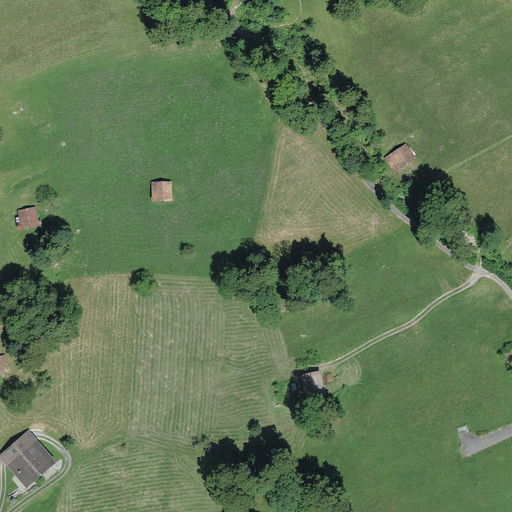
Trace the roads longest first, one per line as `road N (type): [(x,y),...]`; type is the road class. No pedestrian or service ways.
road 1 (unclassified): [(260,39),(367,183),(511,295)]
road 2 (track): [(328,368),(480,270)]
road 3 (track): [(11,511),(65,467),(66,448),(32,427),(0,439)]
